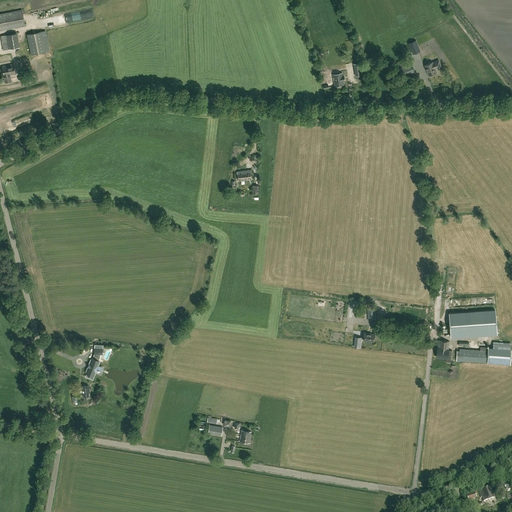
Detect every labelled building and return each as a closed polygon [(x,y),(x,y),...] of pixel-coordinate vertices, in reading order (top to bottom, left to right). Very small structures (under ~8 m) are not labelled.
[(0,30),(25,25),(22,9),(0,13),(0,30)] [(84,10),(84,18),(94,17),(94,9),(84,10)] [(31,54),(46,51),(42,31),(27,34),(31,54)] [(3,50),(20,46),(17,32),(1,35),(3,50)] [(418,44),(416,39),(408,42),(412,54),(421,50),(418,44)] [(441,65),(439,59),(433,62),(432,61),(424,64),(429,75),(436,71),(435,68),(441,65)] [(360,62),(353,63),(355,75),(362,74),(360,62)] [(11,80),(10,75),(16,74),(14,64),(2,66),(4,76),(5,81),(11,80)] [(342,72),(332,74),(334,86),(344,84),(343,80),(345,79),(344,76),(342,76),(342,72)] [(238,181),(252,179),(251,170),(237,171),(238,181)] [(454,301),(451,301),(452,306),(469,304),(469,297),(453,299),(454,301)] [(368,319),(375,319),(375,308),(367,309),(368,319)] [(449,313),(451,337),(497,333),(496,308),(449,313)] [(333,322),(324,321),(323,329),(345,331),(346,320),(334,319),(333,322)] [(374,341),(375,334),(364,332),(363,340),(374,341)] [(448,350),(449,341),(438,340),(437,348),(436,356),(446,358),(446,361),(451,362),(452,351),(448,350)] [(488,347),(488,350),(487,362),(487,363),(510,364),(511,349),(488,347)] [(98,360),(99,356),(99,354),(102,354),(103,348),(95,348),(94,354),(94,355),(93,358),(92,358),(89,364),(89,363),(87,367),(88,367),(86,373),(87,373),(86,376),(89,377),(90,374),(93,376),(95,372),(98,373),(98,372),(99,370),(100,369),(99,369),(100,366),(101,366),(97,365),(99,361),(98,360)] [(116,350),(126,359),(128,357),(119,348),(116,350)] [(487,362),(488,350),(460,348),(459,350),(457,350),(456,360),(487,362)] [(89,396),(88,392),(89,392),(88,385),(81,386),(82,393),(83,392),(84,396),(89,396)] [(221,435),(222,427),(209,425),(208,433),(221,435)] [(249,443),(251,431),(241,430),(239,441),(249,443)] [(494,498),(490,487),(478,491),(479,494),(481,494),(484,502),(494,498)] [(468,501),(476,498),(475,492),(466,495),(468,501)]
